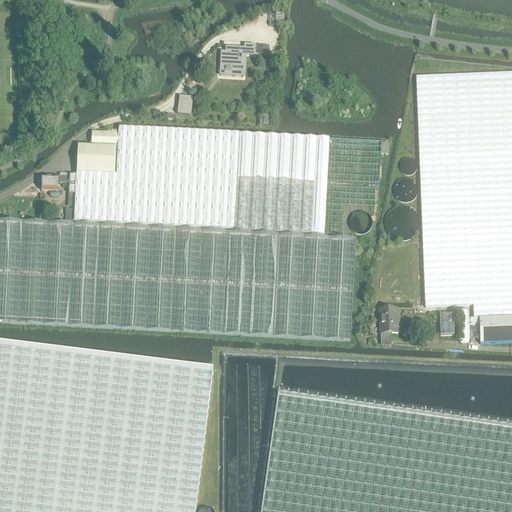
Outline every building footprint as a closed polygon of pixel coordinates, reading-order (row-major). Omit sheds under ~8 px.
[(283,28),(284,13),(275,12),(275,14),(275,28),(283,28)] [(222,53),(221,70),(244,72),(245,55),(256,56),(256,47),(246,46),(246,50),(227,48),(227,53),(222,53)] [(511,74),(464,76),(416,78),(425,309),(473,307),(473,320),(478,320),(511,318),(511,74)] [(179,97),(177,115),(187,116),(189,99),(179,97)] [(268,118),(260,118),(260,126),(268,126),(268,118)] [(117,176),(77,174),(77,177),(69,177),(69,196),(76,196),(76,208),(75,222),(128,225),(218,230),(290,234),(290,236),(323,238),(328,139),(246,136),(147,130),(128,129),(123,129),(119,129),(119,134),(117,176)] [(78,151),(77,174),(117,176),(119,134),(92,133),(92,147),(78,147),(78,151)] [(388,156),(388,143),(380,142),(380,155),(388,156)] [(399,167),(400,171),(402,174),(405,176),(409,177),(412,176),(415,173),(417,169),(416,165),(414,162),(411,160),(407,159),(403,160),(400,163),(399,167)] [(39,184),(39,190),(41,192),(40,193),(50,193),(50,199),(59,199),(60,198),(61,190),(58,190),(58,189),(58,188),(61,188),(61,185),(66,185),(67,178),(67,175),(60,175),(60,177),(50,177),(50,179),(41,179),(41,183),(39,184)] [(410,203),(414,200),(417,197),(418,192),(417,188),(415,185),(412,182),(408,180),(402,180),(398,182),(394,186),(393,191),(394,196),(396,200),(401,203),(405,204),(410,203)] [(67,196),(67,208),(76,208),(76,196),(69,196),(67,196)] [(385,228),(387,234),(391,238),(396,241),(402,243),(408,242),(413,239),(417,235),(420,229),(420,222),(418,216),(413,211),(407,208),(401,207),(394,209),(390,212),(386,217),(385,223),(385,228)] [(66,211),(65,222),(73,223),(74,211),(66,211)] [(355,235),(359,237),(363,238),(367,236),(371,234),(373,230),(373,225),(372,221),(369,218),(365,215),(361,215),(356,216),(353,219),(351,224),(350,228),(352,232),(355,235)] [(0,222),(0,324),(74,328),(110,330),(128,331),(245,337),(350,342),(350,328),(355,240),(267,236),(179,231),(0,222)] [(379,311),(379,328),(380,335),(398,334),(397,318),(398,318),(398,310),(379,311)] [(373,313),(365,311),(364,319),(372,321),(373,313)] [(453,316),(440,317),(441,338),(454,337),(453,316)] [(511,344),(511,318),(478,320),(479,328),(479,345),(511,344)] [(0,511),(195,511),(213,371),(0,344),(0,511)] [(511,511),(511,427),(278,394),(261,511),(511,511)]
